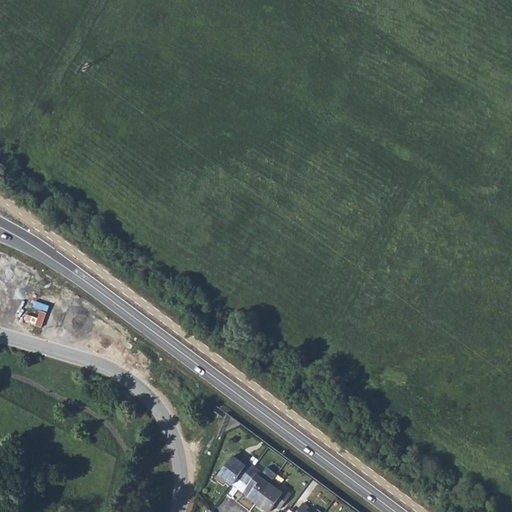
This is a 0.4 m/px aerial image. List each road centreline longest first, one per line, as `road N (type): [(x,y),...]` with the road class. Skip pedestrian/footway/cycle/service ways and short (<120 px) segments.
road 1 (secondary): [(0,227),(395,511)]
road 2 (tertiary): [(0,335),(108,367),(139,387),(175,442),(177,511)]
